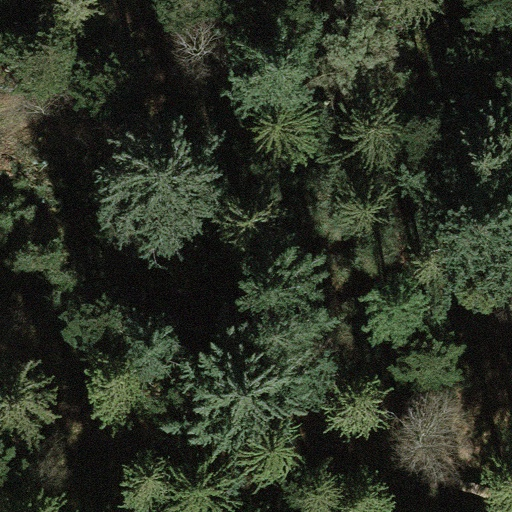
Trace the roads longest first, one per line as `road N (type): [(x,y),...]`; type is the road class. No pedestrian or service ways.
road 1 (track): [(0,123),(217,43),(440,0)]
road 2 (track): [(0,392),(442,511)]
